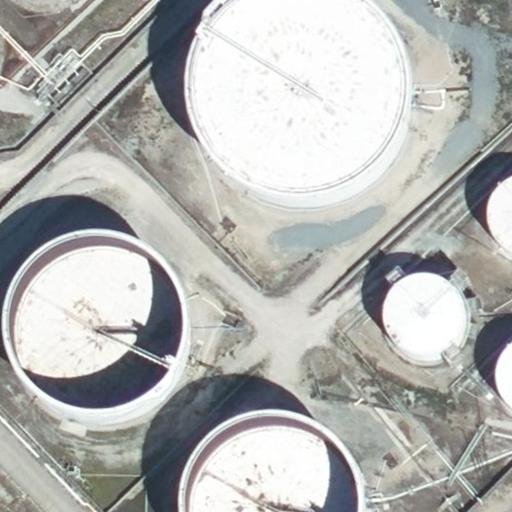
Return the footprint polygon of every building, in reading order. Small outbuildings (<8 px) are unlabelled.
[(344,0),(254,0),(250,2),(223,21),(203,47),(191,78),(188,99),(190,120),(200,152),(212,170),(236,193),(255,203),(275,210),(296,213),(327,210),(359,196),(376,183),(397,157),(406,138),(411,115),(412,94),(408,72),(400,51),(388,33),(366,11),(344,0)] [(511,189),(506,193),(501,197),(495,203),(490,216),(488,225),(489,233),(491,241),(495,249),(500,254),(506,259),(511,262),(511,189)] [(123,249),(103,246),(75,250),(57,258),(36,273),(25,287),(13,312),(10,329),(10,349),(13,366),(24,389),(36,403),(50,416),(74,427),(101,431),(118,430),(144,421),(167,405),(178,392),(187,376),(194,350),(194,331),(191,313),(179,288),(168,274),(148,258),(123,249)] [(433,286),(424,285),(416,286),(408,288),(402,291),(395,297),(390,302),(386,310),(384,318),(383,325),(383,333),(386,342),(390,349),(394,355),(400,359),(407,363),(415,366),(430,367),(438,364),(446,361),(451,356),(457,350),(461,343),(464,336),(465,327),(464,320),(462,312),(458,304),(453,298),(448,293),(440,288),(433,286)] [(511,352),(509,355),(504,361),(500,368),(497,376),(496,384),(497,392),(499,399),(503,407),(508,413),(511,416),(511,352)] [(284,426),(264,427),(238,435),(221,445),(207,458),(192,481),(184,506),(183,511),(371,511),(368,491),(360,473),(348,457),(336,446),(319,436),(302,429),(284,426)]
